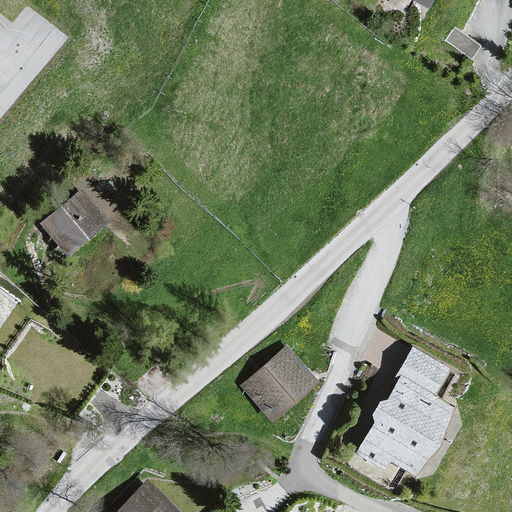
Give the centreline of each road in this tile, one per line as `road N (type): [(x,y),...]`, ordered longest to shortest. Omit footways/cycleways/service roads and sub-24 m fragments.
road 1 (unclassified): [(69,511),(135,438),(359,242),(511,93)]
road 2 (unknown): [(386,215),(395,231),(390,251),(324,452),(306,484),(267,511)]
